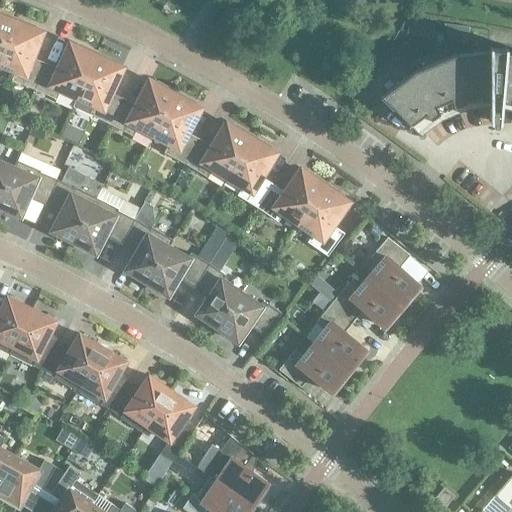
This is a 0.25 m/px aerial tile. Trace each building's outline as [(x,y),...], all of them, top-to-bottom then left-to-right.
[(0,60),(16,19),(0,12),(0,60)] [(34,90),(45,63),(32,58),(42,33),(37,31),(35,27),(16,19),(0,60),(0,64),(15,71),(11,81),(34,90)] [(422,22),(420,35),(433,37),(434,24),(422,22)] [(457,25),(456,40),(467,42),(470,27),(457,25)] [(45,63),(34,90),(56,100),(61,90),(77,97),(97,53),(78,45),(74,46),(70,44),(58,69),(45,63)] [(391,45),(384,54),(391,61),(398,54),(391,45)] [(511,53),(506,52),(506,49),(490,48),(490,51),(451,57),(414,72),(382,96),(411,125),(426,114),(431,120),(440,113),(436,107),(451,100),(454,108),(465,103),(463,96),(479,93),(480,101),(491,100),(490,122),(499,122),(500,120),(509,120),(511,108),(511,105),(511,53)] [(97,53),(77,97),(73,107),(111,125),(124,99),(110,93),(122,68),(118,66),(116,62),(97,53)] [(124,99),(111,125),(133,136),(138,127),(153,135),(176,92),(158,83),(153,84),(149,82),(136,106),(124,99)] [(176,92),(153,135),(169,143),(164,153),(186,164),(200,140),(187,133),(200,109),(196,106),(194,102),(176,92)] [(200,140),(186,164),(206,177),(212,168),(227,177),(253,136),(235,125),(230,126),(226,124),(212,147),(200,140)] [(253,136),(227,177),(243,186),(237,196),(258,208),(273,184),(261,177),(275,153),(271,151),(270,147),(253,136)] [(18,161),(0,201),(0,208),(20,217),(29,199),(45,205),(57,180),(40,172),(41,171),(18,161)] [(0,201),(18,161),(17,161),(14,167),(0,161),(0,201)] [(171,180),(186,185),(190,175),(175,170),(171,180)] [(273,184),(258,208),(278,222),(284,213),(299,223),(326,184),(309,172),(305,173),(301,170),(285,193),(273,184)] [(57,180),(45,205),(60,213),(51,231),(73,243),(96,198),(74,187),(73,188),(57,180)] [(326,184),(299,223),(313,233),(307,242),(328,256),(345,233),(332,225),(348,203),(344,200),(343,195),(326,184)] [(96,198),(73,243),(95,254),(105,236),(120,244),(134,219),(118,211),(118,209),(96,198)] [(134,219),(120,244),(135,253),(125,270),(146,283),(172,240),(151,227),(150,229),(134,219)] [(368,277),(402,306),(420,286),(399,268),(409,255),(387,238),(370,257),(379,264),(368,277)] [(193,287),(209,264),(191,253),(188,258),(169,247),(173,241),(172,240),(146,283),(168,296),(178,278),(193,287)] [(209,264),(193,287),(208,297),(196,314),(217,328),(241,293),(223,280),(226,275),(209,264)] [(402,306),(368,277),(357,290),(349,283),(332,303),(354,321),(363,309),(384,327),(402,306)] [(241,293),(217,328),(237,342),(249,326),(264,336),(281,313),(263,301),(260,306),(241,293)] [(0,349),(9,354),(31,309),(7,297),(0,310),(0,349)] [(354,321),(332,303),(315,323),(324,330),(313,343),(349,371),(366,350),(344,333),(354,321)] [(40,379),(58,346),(46,340),(56,321),(31,309),(9,354),(43,371),(40,378),(40,379)] [(77,391),(102,348),(79,334),(68,352),(58,346),(40,379),(51,385),(55,378),(77,391)] [(349,371),(313,343),(303,356),(295,349),(279,370),(301,387),(310,376),(332,393),(349,371)] [(110,411),(126,386),(115,380),(126,362),(102,348),(77,391),(110,411)] [(143,433),(171,391),(148,376),(137,393),(126,386),(110,411),(143,433)] [(70,389),(65,398),(84,410),(89,401),(70,389)] [(171,391),(143,433),(144,433),(148,427),(169,441),(160,454),(172,462),(193,432),(182,424),(193,407),(171,391)] [(195,432),(210,439),(217,425),(201,418),(195,432)] [(0,482),(14,457),(0,449),(0,447),(4,438),(0,435),(0,428),(1,427),(0,426),(0,482)] [(210,476),(252,504),(253,502),(257,505),(268,489),(264,486),(267,482),(245,467),(253,454),(231,436),(220,452),(224,455),(210,476)] [(14,457),(0,482),(0,495),(18,506),(32,481),(44,488),(55,467),(44,460),(38,471),(14,457)] [(76,480),(80,473),(69,466),(51,492),(62,499),(53,511),(86,511),(91,505),(98,495),(76,480)] [(511,511),(511,475),(494,496),(509,508),(505,511),(483,511),(482,510),(480,511),(511,511)] [(252,504),(210,476),(196,498),(191,495),(182,508),(187,511),(213,511),(214,511),(252,511),(254,509),(250,507),(252,504)] [(436,498),(445,506),(453,497),(444,489),(436,498)] [(101,511),(91,505),(86,511),(134,511),(136,511),(124,503),(120,510),(113,506),(107,511),(101,511)]
